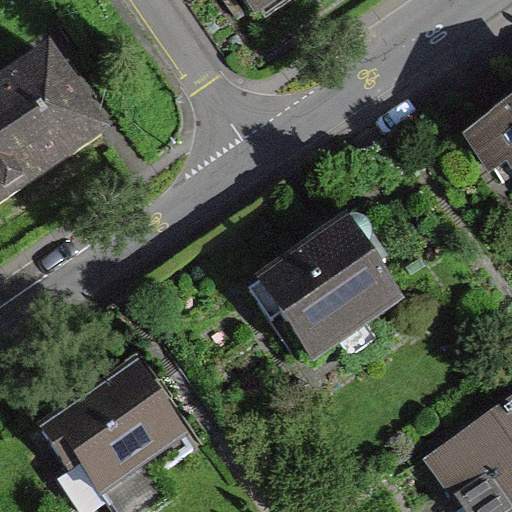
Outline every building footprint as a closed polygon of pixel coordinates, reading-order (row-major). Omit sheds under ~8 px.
[(304,0),(227,0),(253,36),(304,0)] [(47,64),(0,96),(0,224),(108,150),(47,64)] [(511,109),(462,146),(483,174),(496,164),(511,185),(511,109)] [(342,232),(249,298),(303,373),(395,307),(342,232)] [(131,379),(37,443),(84,511),(92,511),(181,452),(131,379)] [(511,511),(511,400),(422,465),(456,511),(511,511)]
